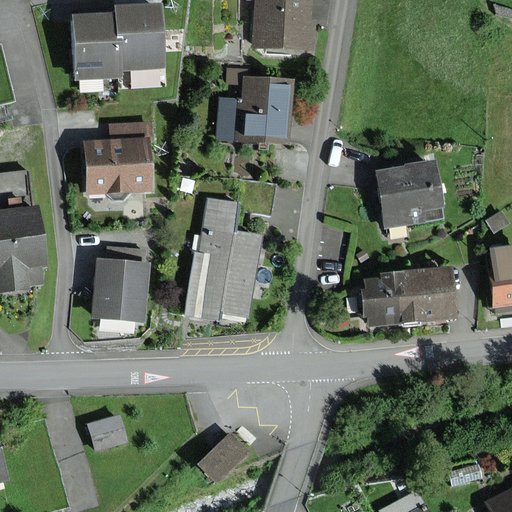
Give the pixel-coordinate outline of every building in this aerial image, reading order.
[(304,0),(256,0),(253,46),(306,49),(308,25),(303,25),(303,21),(304,0)] [(125,11),(113,12),(113,19),(115,67),(158,66),(156,10),(125,11)] [(70,21),(72,77),(116,75),(115,67),(113,19),(105,20),(70,21)] [(0,60),(0,106),(11,103),(0,60)] [(286,85),(244,81),(242,103),(233,102),(231,123),(240,124),(238,143),(280,147),(282,121),(286,85)] [(84,147),(86,193),(145,191),(143,144),(106,146),(84,147)] [(383,227),(437,220),(430,164),(375,172),(380,207),(383,227)] [(0,174),(0,213),(33,210),(28,171),(0,174)] [(205,201),(186,316),(243,325),(258,240),(232,235),(232,230),(236,207),(205,201)] [(0,291),(41,287),(33,210),(0,213),(0,291)] [(498,306),(511,302),(511,247),(489,253),(493,271),(490,272),(496,296),(498,306)] [(106,249),(105,265),(142,268),(143,252),(106,249)] [(96,286),(93,317),(138,321),(142,268),(105,265),(97,264),(96,286)] [(367,324),(448,319),(445,273),(403,276),(380,278),(380,284),(365,285),(367,324)] [(117,418),(88,426),(95,450),(124,442),(117,418)] [(40,420),(11,428),(33,511),(52,511),(64,509),(40,420)] [(199,467),(215,483),(244,454),(228,438),(199,467)] [(477,465),(447,473),(450,487),(481,479),(477,465)] [(511,511),(511,495),(491,506),(493,511),(511,511)]
